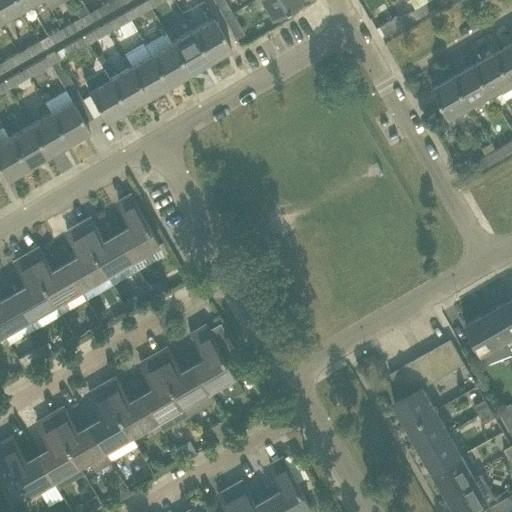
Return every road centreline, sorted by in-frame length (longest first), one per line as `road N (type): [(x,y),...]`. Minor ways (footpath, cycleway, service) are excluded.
road 1 (unclassified): [(492,261),(349,21)]
road 2 (residential): [(0,397),(225,266)]
road 3 (unclassified): [(289,377),(492,261)]
road 4 (unclassified): [(152,137),(349,21)]
road 5 (residential): [(106,511),(300,399)]
road 6 (unclassified): [(0,223),(152,137)]
road 7 (unclassified): [(225,266),(152,137)]
road 8 (unclassified): [(364,511),(300,399)]
road 9 (unclassified): [(289,377),(225,266)]
